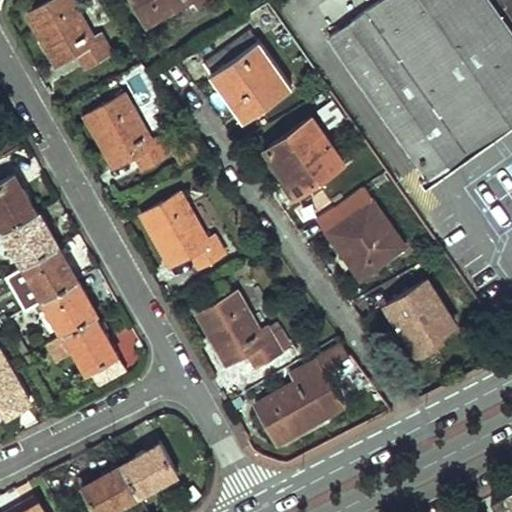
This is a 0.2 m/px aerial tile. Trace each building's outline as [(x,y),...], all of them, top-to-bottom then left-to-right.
[(45,0),(27,11),(57,63),(77,52),(83,63),(110,48),(102,36),(96,39),(72,0),(45,0)] [(133,0),(146,22),(182,0),(133,0)] [(377,0),(329,34),(429,174),(429,173),(448,160),(491,130),(511,114),(511,30),(490,0),(377,0)] [(203,60),(244,115),(290,83),(250,26),(203,60)] [(87,111),(115,164),(132,154),(140,168),(169,151),(160,137),(153,142),(122,91),(87,111)] [(266,145),(299,189),(343,157),(311,112),(266,145)] [(161,130),(180,160),(198,149),(179,119),(161,130)] [(364,143),(350,152),(365,174),(379,165),(364,143)] [(326,191),(334,205),(367,184),(358,170),(326,191)] [(0,181),(0,216),(7,229),(38,211),(16,172),(0,181)] [(328,229),(360,273),(403,242),(364,186),(336,204),(345,217),(328,229)] [(142,208),(171,261),(188,251),(196,266),(226,250),(217,234),(209,238),(180,188),(142,208)] [(5,230),(24,264),(60,244),(40,210),(38,211),(7,229),(5,230)] [(24,264),(44,298),(79,277),(60,244),(24,264)] [(189,253),(170,262),(175,275),(195,266),(189,253)] [(44,298),(63,332),(66,331),(96,313),(99,312),(79,277),(44,298)] [(437,334),(453,324),(425,279),(386,305),(417,353),(440,339),(437,334)] [(200,309),(229,360),(247,351),(255,364),(282,348),(272,331),(267,323),(260,327),(237,289),(200,309)] [(63,332),(85,370),(89,368),(118,353),(96,313),(66,331),(63,332)] [(272,331),(282,348),(293,342),(283,325),(272,331)] [(63,332),(50,339),(58,352),(70,345),(63,332)] [(256,403),(277,441),(342,403),(322,368),(352,351),(343,339),(293,370),(298,379),(256,403)] [(0,400),(7,414),(30,401),(15,374),(10,377),(4,366),(9,363),(0,346),(0,400)] [(126,368),(118,353),(89,368),(97,384),(126,368)] [(15,374),(9,363),(4,366),(10,377),(15,374)] [(124,462),(142,494),(180,473),(162,442),(124,462)] [(84,483),(99,511),(108,511),(142,494),(124,462),(84,483)] [(511,511),(511,484),(510,485),(492,494),(501,511),(511,511)] [(35,495),(4,511),(20,511),(39,502),(35,495)] [(44,511),(39,502),(20,511),(44,511)]
